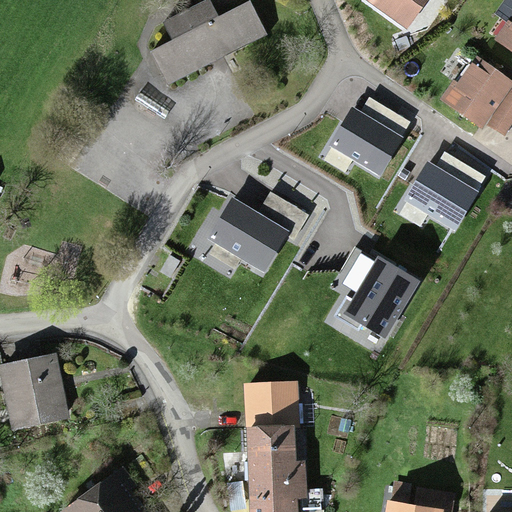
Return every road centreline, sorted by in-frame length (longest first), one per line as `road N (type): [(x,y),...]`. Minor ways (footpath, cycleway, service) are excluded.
road 1 (residential): [(324,0),(340,60),(313,99),(277,128),(184,177),(110,314),(108,333)]
road 2 (residential): [(200,511),(162,385),(108,333)]
